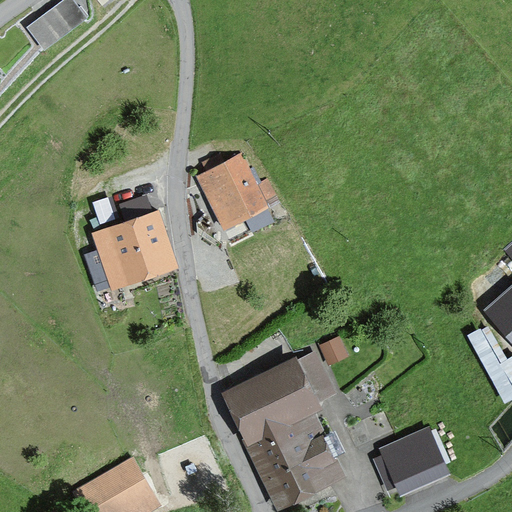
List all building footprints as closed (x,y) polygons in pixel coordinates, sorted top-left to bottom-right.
[(28,31),(43,50),(80,22),(65,2),(28,31)] [(243,211),(251,228),(266,221),(235,156),(225,161),(220,152),(203,160),(208,169),(199,173),(222,221),(243,211)] [(103,224),(118,220),(111,198),(96,203),(103,224)] [(109,256),(116,277),(174,260),(164,227),(155,230),(150,213),(104,227),(109,244),(112,243),(115,254),(109,256)] [(511,240),(510,243),(511,245),(511,291),(495,305),(511,324),(511,240)] [(469,335),(501,386),(500,387),(511,404),(511,402),(511,353),(508,356),(488,323),(469,335)] [(231,394),(249,434),(242,437),(253,458),(262,454),(281,494),(319,477),(322,483),(339,475),(318,429),(298,438),(289,418),(313,407),(294,365),(231,394)] [(509,446),(511,443),(511,403),(490,430),(509,446)] [(382,446),(396,479),(442,459),(428,426),(382,446)] [(78,489),(91,511),(120,511),(151,494),(131,459),(78,489)]
